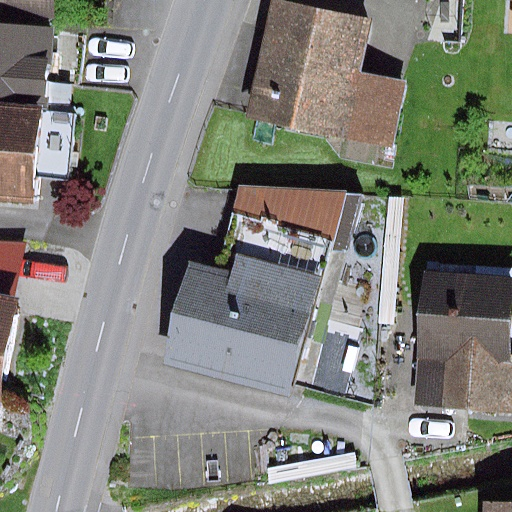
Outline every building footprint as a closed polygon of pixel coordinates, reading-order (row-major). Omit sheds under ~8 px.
[(62,0),(0,0),(0,15),(61,20),(62,0)] [(378,27),(280,4),(251,127),(399,162),(414,97),(364,85),(378,27)] [(66,43),(0,36),(0,99),(60,105),(66,43)] [(56,118),(0,113),(0,205),(48,210),(56,118)] [(227,277),(200,272),(178,372),(309,405),(353,207),(245,190),(227,277)] [(511,284),(431,279),(422,411),(511,417),(511,284)] [(32,306),(0,298),(0,417),(6,419),(32,306)]
